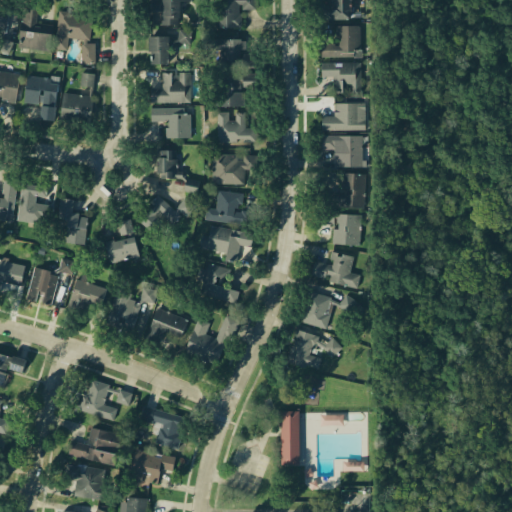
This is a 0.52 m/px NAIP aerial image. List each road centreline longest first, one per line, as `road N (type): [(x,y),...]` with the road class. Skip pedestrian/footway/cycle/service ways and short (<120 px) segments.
road 1 (residential): [(197,511),(223,404),(261,330),(278,270),(291,0)]
road 2 (residential): [(0,326),(131,364),(223,404)]
road 3 (residential): [(57,342),(26,511)]
road 4 (residential): [(104,153),(124,131),(124,24)]
